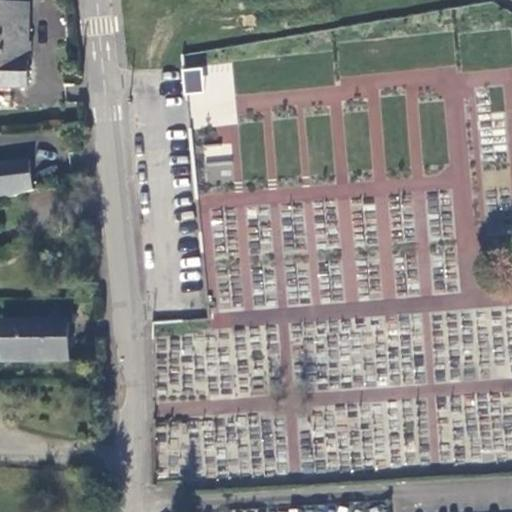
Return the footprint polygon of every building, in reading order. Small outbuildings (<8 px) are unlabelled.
[(0,89),(29,90),(30,5),(0,4),(0,89)] [(511,73),(460,77),(468,177),(511,173),(511,73)] [(191,169),(442,158),(440,115),(189,126),(191,169)] [(0,202),(33,195),(29,164),(0,167),(0,202)] [(68,322),(3,323),(3,365),(69,364),(68,322)]
